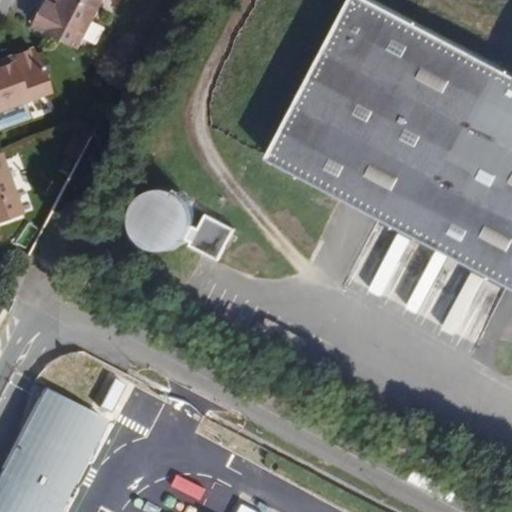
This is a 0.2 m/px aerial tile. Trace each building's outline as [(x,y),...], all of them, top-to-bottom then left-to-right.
[(103,0),(64,0),(61,6),(55,3),(48,0),(44,0),(33,23),(79,47),(103,0)] [(351,0),(269,159),(511,285),(511,75),(366,0),(351,0)] [(0,109),(48,92),(32,48),(7,57),(9,64),(0,66),(0,109)] [(7,57),(0,59),(0,66),(9,64),(7,57)] [(0,220),(18,214),(0,160),(0,220)] [(220,258),(236,226),(198,208),(201,202),(148,175),(122,228),(173,253),(181,238),(220,258)] [(43,387),(0,469),(0,511),(56,511),(105,419),(43,387)] [(179,468),(174,481),(203,492),(208,480),(179,468)]
